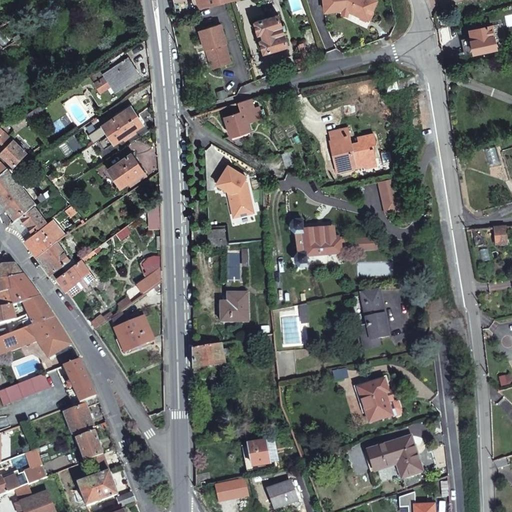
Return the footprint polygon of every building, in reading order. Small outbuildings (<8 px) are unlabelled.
[(360,15),(368,19),(372,10),(377,0),(375,0),(324,0),(325,10),(345,8),(360,15)] [(277,13),(253,20),(256,34),(261,33),(263,39),(259,40),(262,52),(287,45),(277,13)] [(225,41),(219,22),(198,29),(203,48),(205,48),(210,67),(230,61),(224,41),(225,41)] [(496,49),(492,25),(470,30),(472,42),(470,42),(473,54),(496,49)] [(107,87),(113,83),(118,90),(139,76),(127,59),(129,58),(125,51),(109,61),(114,69),(104,75),(99,67),(90,74),(95,82),(94,83),(100,91),(101,91),(107,87)] [(302,56),(296,58),(299,70),(306,67),(302,56)] [(412,86),(411,77),(385,83),(388,92),(412,86)] [(112,94),(118,90),(113,83),(107,87),(112,94)] [(251,99),(238,103),(241,112),(225,117),(226,120),(224,121),(227,130),(229,129),(231,137),(251,130),(249,123),(262,119),(259,111),(261,110),(261,107),(254,109),(251,99)] [(357,104),(344,106),(346,115),(359,112),(357,104)] [(133,107),(104,126),(110,134),(138,115),(133,107)] [(13,114),(6,119),(11,125),(25,115),(23,111),(15,116),(13,114)] [(138,115),(110,134),(116,143),(144,124),(138,115)] [(340,172),(368,165),(367,161),(378,159),(376,149),(372,150),(371,145),(375,145),(378,144),(376,134),(360,138),(361,142),(354,144),(350,128),(332,132),(333,140),(331,141),(340,172)] [(0,135),(0,151),(1,152),(13,139),(5,130),(0,135)] [(28,153),(13,139),(1,152),(13,164),(15,166),(28,153)] [(133,153),(110,168),(123,186),(130,181),(145,171),(133,153)] [(380,165),(378,159),(367,161),(368,165),(369,168),(380,165)] [(14,179),(7,169),(0,174),(0,200),(17,221),(35,208),(47,199),(25,171),(14,179)] [(230,170),(219,189),(231,196),(234,214),(241,213),(243,220),(255,218),(248,182),(230,170)] [(67,212),(72,219),(79,213),(73,207),(67,212)] [(27,241),(48,224),(35,208),(17,221),(13,224),(27,241)] [(58,244),(67,237),(53,220),(48,224),(27,241),(39,257),(58,244)] [(342,240),(341,237),(340,237),(337,237),(337,230),(334,228),(306,231),(306,223),(305,223),(300,224),(298,224),(295,227),(296,231),(299,233),(304,233),(307,256),(301,257),(299,259),(299,263),(302,266),(310,265),(309,256),(343,253),(342,240)] [(507,228),(496,229),(497,243),(498,246),(508,245),(507,228)] [(473,230),(477,248),(486,245),(485,240),(479,234),(478,230),(473,230)] [(58,279),(58,278),(66,271),(65,269),(68,266),(66,264),(70,260),(58,244),(39,257),(38,257),(56,280),(58,279)] [(86,279),(92,274),(82,259),(66,271),(58,278),(58,279),(70,297),(89,283),(86,279)] [(2,265),(0,274),(0,277),(14,275),(23,274),(15,264),(2,265)] [(42,298),(23,274),(14,275),(18,291),(14,292),(18,304),(25,303),(42,298)] [(96,280),(92,274),(86,279),(89,283),(70,297),(71,298),(96,280)] [(0,277),(0,294),(14,292),(18,291),(14,275),(0,277)] [(145,294),(159,283),(152,275),(138,286),(145,294)] [(383,321),(379,302),(384,301),(381,288),(362,292),(368,324),(360,326),(363,342),(380,339),(390,337),(387,320),(383,321)] [(0,294),(0,307),(13,304),(14,306),(18,304),(14,292),(0,294)] [(229,301),(221,301),(222,322),(250,321),(249,293),(229,293),(229,301)] [(42,298),(25,303),(30,313),(32,317),(35,325),(56,318),(53,314),(42,298)] [(387,320),(384,301),(379,302),(383,321),(387,320)] [(13,304),(0,307),(0,323),(17,319),(14,306),(13,304)] [(119,331),(128,326),(120,314),(112,320),(119,331)] [(28,328),(35,325),(32,317),(25,320),(28,328)] [(73,346),(56,318),(35,325),(28,328),(0,338),(0,354),(41,339),(51,358),(73,346)] [(118,331),(129,352),(156,339),(145,318),(128,326),(119,331),(118,331)] [(297,332),(297,322),(286,323),(288,344),(302,343),(301,336),(297,332)] [(365,351),(381,348),(380,339),(363,342),(365,351)] [(194,368),(225,362),(222,342),(195,347),(194,347),(194,368)] [(97,395),(81,360),(47,373),(50,380),(67,373),(70,382),(67,383),(69,389),(73,387),(80,402),(87,399),(97,395)] [(370,420),(393,413),(387,391),(390,390),(386,377),(361,385),(366,400),(364,401),(370,420)] [(387,391),(393,413),(394,416),(402,413),(403,411),(400,400),(397,399),(395,390),(392,389),(390,390),(387,391)] [(100,402),(97,395),(87,399),(90,406),(100,402)] [(73,434),(94,426),(93,424),(94,424),(92,418),(90,418),(90,416),(87,417),(82,405),(64,412),(73,434)] [(85,461),(104,453),(95,430),(76,437),(85,461)] [(376,468),(399,462),(403,476),(424,469),(413,434),(369,447),(376,468)] [(250,443),(251,449),(246,450),(248,462),(253,461),(255,466),(272,462),(267,440),(250,443)] [(498,468),(509,464),(506,456),(494,461),(498,468)] [(0,495),(43,478),(38,466),(4,480),(3,477),(0,477),(0,495)] [(119,493),(113,478),(110,470),(94,476),(103,499),(119,493)] [(197,475),(197,483),(211,480),(210,473),(197,475)] [(103,499),(94,476),(78,482),(87,505),(103,499)] [(299,499),(292,480),(271,487),(279,506),(299,499)] [(416,488),(416,503),(429,502),(429,488),(416,488)] [(25,511),(27,511),(28,511),(52,502),(48,491),(21,502),(25,511)] [(121,505),(131,502),(136,500),(133,492),(118,497),(121,505)] [(435,511),(435,501),(429,502),(416,503),(416,511),(435,511)] [(56,511),(52,502),(28,511),(27,511),(56,511)]
